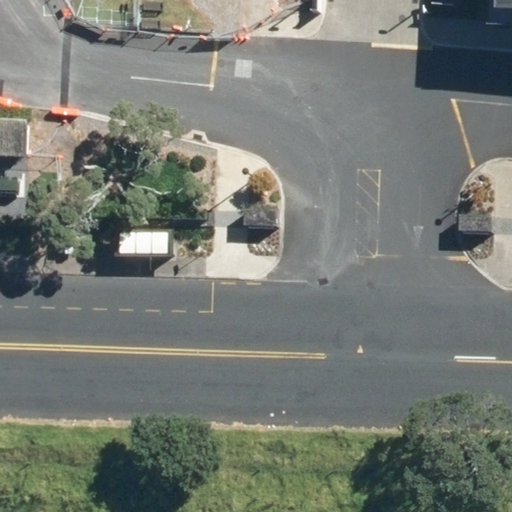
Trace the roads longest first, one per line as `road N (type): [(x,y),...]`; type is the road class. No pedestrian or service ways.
road 1 (residential): [(373,114),(0,54)]
road 2 (secondary): [(0,333),(367,342)]
road 3 (residential): [(373,114),(367,342)]
road 4 (secondary): [(367,342),(511,348)]
road 5 (residential): [(511,127),(373,114)]
